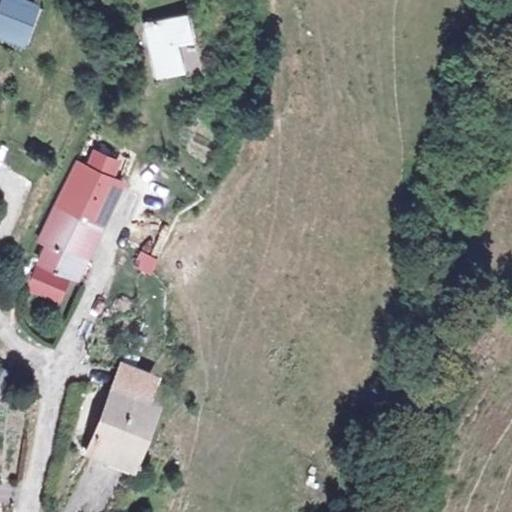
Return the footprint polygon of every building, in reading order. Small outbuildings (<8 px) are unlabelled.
[(48,0),(17,0),(10,17),(37,31),(50,1),(48,0)] [(155,23),(168,74),(196,68),(188,42),(204,37),(198,12),(155,23)] [(62,197),(47,233),(56,235),(50,251),(84,266),(91,246),(98,250),(128,175),(116,170),(124,155),(101,143),(95,159),(82,153),(62,197)] [(170,253),(152,244),(146,257),(165,265),(170,253)] [(78,274),(43,258),(33,281),(69,296),(78,274)] [(0,379),(0,403),(17,375),(7,368),(0,379)] [(133,370),(97,450),(140,468),(163,411),(153,406),(160,383),(133,370)]
